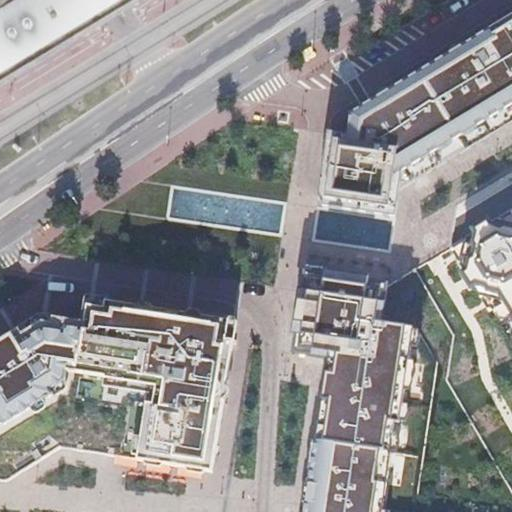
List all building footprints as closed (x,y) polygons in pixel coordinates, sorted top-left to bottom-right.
[(0,0),(0,82),(135,0),(0,0)] [(511,122),(511,17),(349,115),(346,136),(326,133),(315,207),(394,219),(398,191),(511,122)] [(511,230),(502,228),(469,249),(463,277),(474,297),(481,300),(488,313),(492,311),(501,323),(506,320),(511,329),(511,230)] [(386,287),(305,274),(293,354),(327,360),(304,511),(383,511),(398,419),(404,420),(416,335),(379,329),(386,287)] [(235,323),(87,300),(83,325),(40,317),(0,341),(0,483),(4,484),(59,450),(114,459),(211,474),(235,323)]
